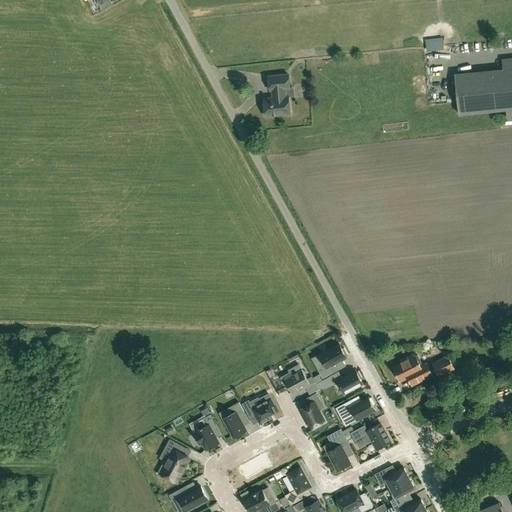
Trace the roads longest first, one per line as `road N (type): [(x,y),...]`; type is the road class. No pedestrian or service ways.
road 1 (unclassified): [(416,445),(169,0)]
road 2 (residential): [(416,445),(338,484),(292,422)]
road 3 (residential): [(292,422),(214,465),(233,511)]
